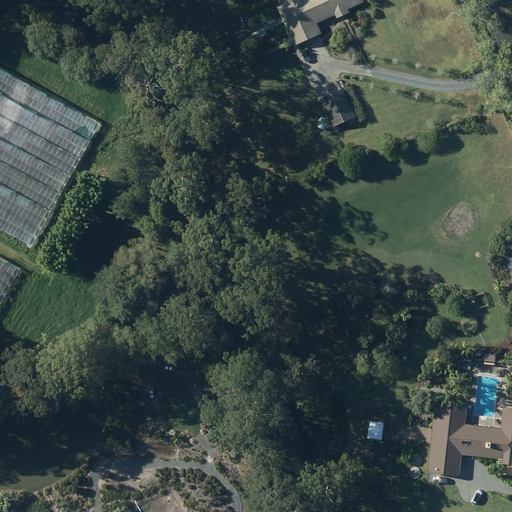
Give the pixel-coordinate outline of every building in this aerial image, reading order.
[(283,0),(285,4),(276,7),(293,46),(321,34),(317,23),(333,16),(335,19),(348,13),(347,10),(365,2),(364,0),(283,0)] [(267,8),(242,19),(253,42),(274,32),(267,17),(271,16),(267,8)] [(104,124),(0,65),(0,228),(36,248),(104,124)] [(342,89),(319,98),(332,127),(355,118),(342,89)] [(0,304),(20,269),(0,257),(0,304)] [(467,397),(433,395),(427,474),(460,476),(461,455),(500,458),(499,464),(511,465),(511,407),(501,406),(500,428),(465,425),(467,397)] [(382,423),(368,422),(368,438),(382,439),(382,423)]
